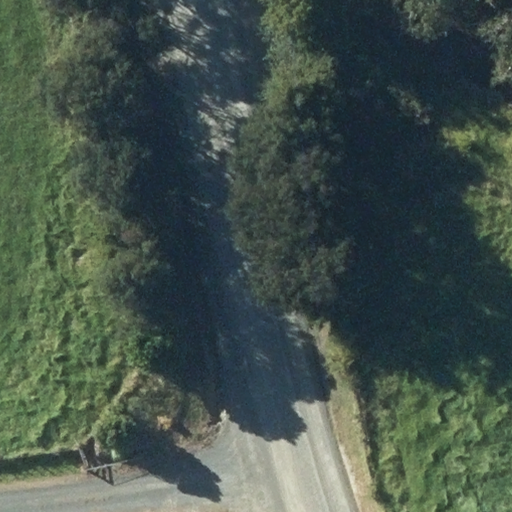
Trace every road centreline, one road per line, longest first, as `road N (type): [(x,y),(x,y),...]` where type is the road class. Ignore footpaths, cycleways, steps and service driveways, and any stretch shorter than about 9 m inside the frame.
road 1 (unclassified): [(193,0),(250,368),(311,511)]
road 2 (unknown): [(0,398),(250,368)]
